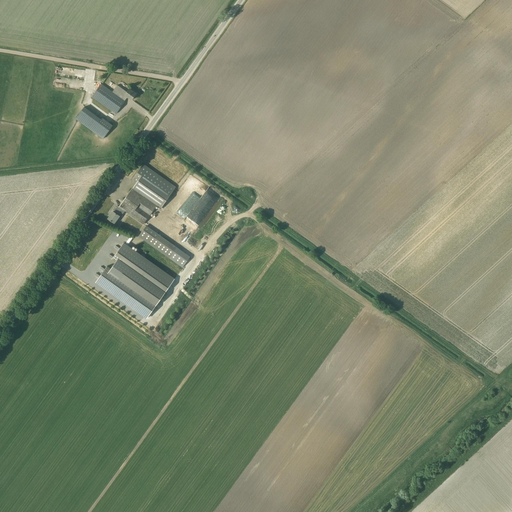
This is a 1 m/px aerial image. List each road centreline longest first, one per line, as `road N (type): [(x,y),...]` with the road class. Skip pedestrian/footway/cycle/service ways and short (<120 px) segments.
road 1 (unclassified): [(0,332),(239,0)]
road 2 (track): [(182,81),(0,51)]
